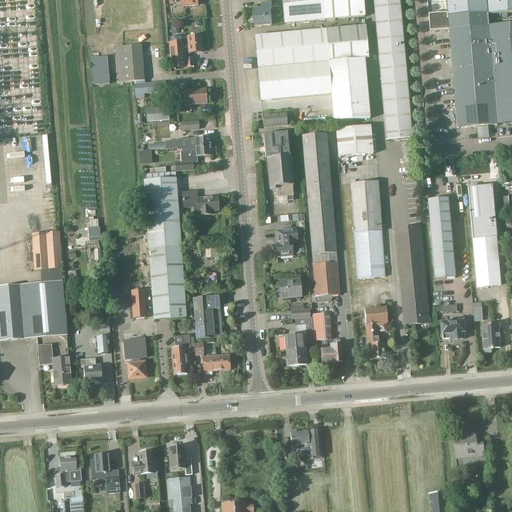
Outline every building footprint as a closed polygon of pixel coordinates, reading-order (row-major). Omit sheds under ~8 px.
[(282,0),(284,24),(325,20),(323,0),(282,0)] [(323,0),(325,20),(365,17),(363,0),(323,0)] [(376,33),(402,31),(399,0),(389,0),(373,1),(376,33)] [(446,0),(448,18),(488,15),(486,0),(446,0)] [(511,0),(486,0),(488,15),(511,13),(511,0)] [(254,27),(271,25),(270,10),(272,10),(271,3),(262,4),(262,8),(253,9),(254,27)] [(430,31),(449,29),(448,18),(448,13),(428,15),(430,31)] [(490,46),(511,44),(511,24),(488,26),(490,46)] [(450,49),(490,46),(488,26),(449,29),(450,49)] [(258,69),(365,61),(369,61),(366,28),(256,36),(258,69)] [(381,78),(406,76),(402,31),(376,33),(381,78)] [(173,68),(193,66),(192,59),(183,60),(183,51),(188,50),(189,54),(202,52),(200,36),(187,38),(187,43),(182,43),(182,42),(171,43),(172,54),(171,54),(171,58),(172,58),(173,68)] [(492,66),(511,64),(511,44),(490,46),(492,66)] [(118,83),(144,81),(141,45),(115,47),(118,83)] [(452,69),(492,66),(490,46),(450,49),(452,69)] [(107,57),(90,58),(93,86),(109,84),(107,57)] [(370,118),(365,61),(258,69),(261,101),(331,94),(333,121),(370,118)] [(493,86),(511,84),(511,64),(492,66),(493,86)] [(453,89),(493,86),(492,66),(452,69),(453,89)] [(386,141),(412,139),(406,76),(381,78),(386,141)] [(135,95),(165,92),(165,82),(134,85),(135,95)] [(495,106),(511,104),(511,84),(493,86),(495,106)] [(455,109),(495,106),(493,86),(453,89),(455,109)] [(177,114),(191,113),(190,106),(206,104),(205,90),(183,92),(184,106),(176,106),(177,114)] [(497,126),(511,124),(511,104),(495,106),(497,126)] [(457,129),(497,126),(495,106),(455,109),(457,129)] [(147,123),(169,121),(168,108),(146,110),(147,123)] [(263,127),(287,125),(286,114),(262,116),(263,127)] [(180,124),(181,132),(199,130),(198,122),(180,124)] [(338,157),(373,154),(371,126),(336,129),(338,157)] [(289,133),(263,135),(266,159),(267,159),(271,190),(272,203),(278,202),(278,198),(287,197),(288,201),(293,200),(293,195),(290,156),(291,156),(289,133)] [(316,303),(321,303),(326,302),(331,296),(340,295),(327,134),(302,136),(316,303)] [(176,151),(181,150),(194,149),(194,148),(210,147),(210,138),(194,139),(176,140),(176,141),(165,142),(165,150),(174,149),(175,150),(176,150),(176,151)] [(175,172),(193,171),(193,163),(197,163),(197,156),(211,156),(210,147),(194,148),(194,149),(181,150),(182,163),(174,163),(175,172)] [(140,160),(149,159),(151,158),(151,151),(139,152),(139,160),(140,160)] [(147,181),(144,182),(149,250),(181,247),(178,208),(177,196),(175,180),(175,179),(175,173),(165,174),(155,175),(149,175),(146,175),(147,181)] [(378,182),(350,184),(354,234),(382,232),(378,182)] [(492,187),(468,189),(477,288),(501,286),(492,187)] [(197,199),(197,192),(182,193),(183,209),(193,208),(194,215),(199,215),(199,216),(206,216),(205,213),(216,212),(215,197),(197,199)] [(455,279),(447,199),(427,201),(435,281),(455,279)] [(405,327),(429,324),(419,228),(395,230),(405,327)] [(297,229),(276,232),(278,243),(276,243),(277,257),(293,255),(292,242),(298,241),(297,229)] [(32,235),(35,271),(61,269),(58,232),(32,235)] [(382,232),(354,234),(357,280),(385,277),(382,232)] [(181,247),(149,250),(154,320),(186,318),(181,247)] [(281,299),(301,297),(300,282),(280,284),(281,299)] [(0,339),(0,342),(67,336),(62,283),(0,288),(0,339)] [(144,290),(131,291),(132,312),(146,311),(144,290)] [(197,339),(221,337),(218,298),(194,299),(197,339)] [(473,314),(482,313),(481,303),(472,304),(473,314)] [(379,344),(378,327),(388,327),(386,308),(364,310),(367,345),(369,345),(370,359),(386,358),(385,344),(379,344)] [(309,312),(309,311),(291,312),(292,319),(295,319),(311,318),(311,316),(311,312),(309,312)] [(332,340),(330,315),(318,316),(311,316),(311,318),(312,333),(313,342),(332,340)] [(312,333),(311,318),(295,319),(295,325),(305,325),(306,333),(312,333)] [(442,336),(442,340),(450,340),(450,341),(464,340),(464,334),(463,321),(440,323),(441,336),(442,336)] [(500,348),(498,325),(482,326),(484,350),(485,354),(491,353),(491,349),(500,348)] [(286,352),(305,350),(304,334),(284,336),(286,352)] [(176,358),(173,359),(174,375),(188,374),(187,367),(190,367),(188,348),(194,348),(193,338),(189,339),(189,336),(174,337),(174,340),(176,358)] [(98,356),(108,355),(107,337),(97,337),(98,356)] [(141,360),(146,359),(145,339),(123,342),(124,361),(130,361),(130,363),(128,363),(129,380),(147,378),(145,362),(141,362),(141,360)] [(196,356),(204,355),(203,343),(195,344),(196,356)] [(53,359),(51,345),(36,346),(38,366),(53,365),(55,386),(71,385),(69,358),(53,359)] [(330,365),(330,364),(342,363),(341,345),(330,346),(330,350),(321,351),(322,364),(323,364),(323,365),(330,365)] [(305,351),(305,350),(286,352),(287,367),(312,365),(310,351),(305,351)] [(217,372),(230,371),(229,356),(216,357),(217,372)] [(204,373),(217,372),(216,357),(203,358),(204,373)] [(94,367),(94,360),(80,361),(81,368),(83,368),(85,384),(102,383),(101,366),(94,367)] [(309,451),(308,436),(308,431),(290,433),(291,447),(293,447),(293,451),(297,450),(297,451),(304,450),(304,452),(308,451),(309,451)] [(307,461),(321,460),(318,431),(308,431),(308,436),(309,451),(309,454),(306,454),(307,461)] [(476,446),(475,434),(454,435),(455,457),(473,456),(474,459),(483,458),(482,445),(476,446)] [(192,475),(191,460),(185,460),(184,447),(169,449),(171,470),(185,469),(186,476),(192,475)] [(133,467),(133,476),(142,475),(158,474),(156,461),(152,461),(151,452),(150,452),(150,451),(145,451),(145,452),(139,453),(140,466),(133,467)] [(109,473),(107,455),(95,456),(95,457),(90,457),(91,480),(105,479),(106,495),(119,494),(117,472),(109,473)] [(62,475),(55,475),(55,478),(56,488),(62,487),(65,487),(65,481),(70,481),(70,483),(81,482),(80,469),(76,469),(75,458),(59,459),(60,461),(58,462),(58,466),(59,466),(60,466),(61,471),(62,471),(62,472),(62,475)] [(285,472),(294,472),(293,461),(284,462),(285,472)] [(190,477),(167,479),(169,500),(173,499),(173,511),(190,511),(190,504),(192,504),(190,477)] [(133,501),(145,500),(144,484),(131,485),(133,501)] [(73,501),(70,505),(71,511),(82,511),(82,504),(81,492),(76,492),(77,501),(73,501)] [(469,503),(471,496),(461,493),(459,501),(469,503)] [(446,511),(445,494),(429,495),(430,511),(446,511)]
